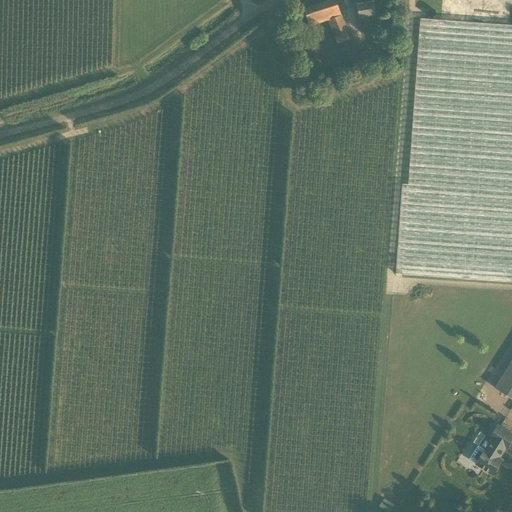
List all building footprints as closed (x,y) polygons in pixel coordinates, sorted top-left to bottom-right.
[(349,41),(338,8),(335,0),(329,0),(303,9),(307,18),(309,27),(327,21),(334,38),(335,38),(337,45),(349,41)] [(360,27),(370,25),(368,17),(375,15),(372,1),(356,4),(360,27)] [(511,25),(441,20),(420,18),(408,185),(402,184),(395,274),(511,282),(511,25)] [(309,56),(331,46),(325,35),(303,45),(309,56)] [(511,355),(493,388),(511,398),(511,355)] [(479,465),(496,476),(505,460),(502,458),(508,448),(508,449),(511,442),(511,433),(499,426),(491,439),(494,440),(488,450),(487,451),(480,447),(472,460),(479,465)] [(384,498),(379,506),(390,511),(391,511),(395,504),(384,498)]
